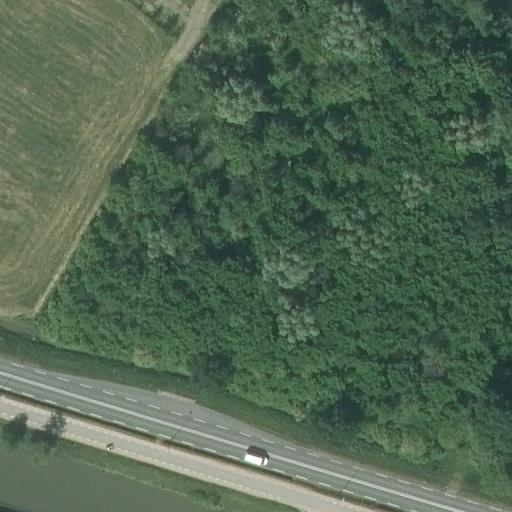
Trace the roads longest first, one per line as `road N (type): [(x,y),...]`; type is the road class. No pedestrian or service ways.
road 1 (primary): [(457,511),(0,371)]
road 2 (unclassified): [(332,509),(0,408)]
